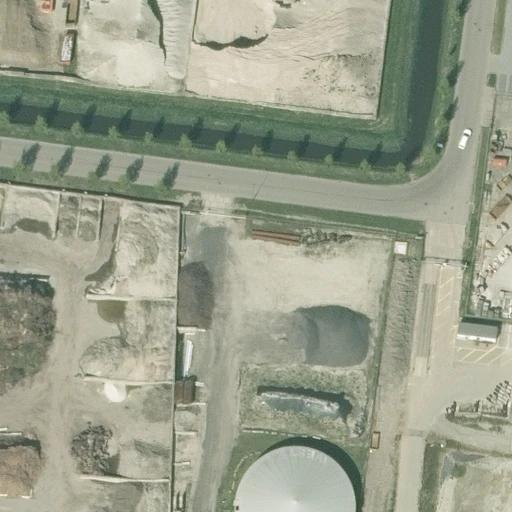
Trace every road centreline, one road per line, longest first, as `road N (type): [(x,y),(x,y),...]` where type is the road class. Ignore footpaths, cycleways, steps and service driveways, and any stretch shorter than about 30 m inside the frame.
road 1 (unclassified): [(481,0),(453,211),(0,152)]
road 2 (unknown): [(453,211),(404,511)]
road 3 (unknown): [(0,465),(44,456),(63,418),(68,296),(57,258)]
